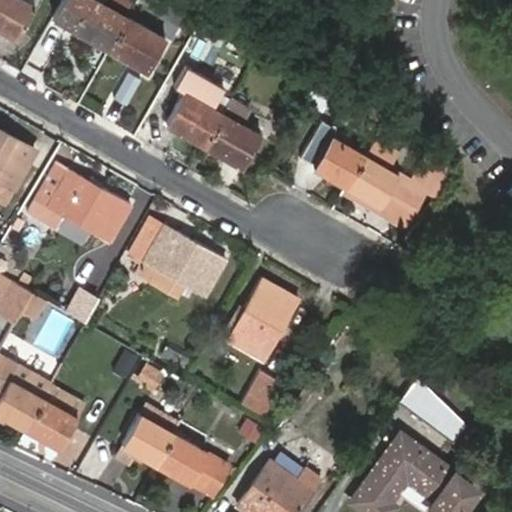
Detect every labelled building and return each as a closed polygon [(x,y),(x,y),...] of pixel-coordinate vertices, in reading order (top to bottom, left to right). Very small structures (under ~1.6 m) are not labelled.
[(34,2),(30,0),(0,0),(0,25),(16,35),(34,2)] [(108,46),(128,13),(105,0),(58,0),(52,13),(108,46)] [(171,0),(143,0),(182,27),(191,14),(171,0)] [(166,34),(128,13),(108,46),(147,68),(166,34)] [(205,143),(225,108),(215,103),(224,86),(186,64),(175,84),(183,89),(166,120),(205,143)] [(329,96),(327,95),(311,86),(303,99),(321,109),(329,96)] [(233,94),(225,108),(205,143),(242,165),(261,129),(243,119),(251,105),(233,94)] [(348,181),(364,151),(331,132),(335,125),(323,118),(303,155),(348,181)] [(0,175),(14,183),(35,148),(0,127),(0,175)] [(397,170),(364,151),(348,181),(381,200),(397,170)] [(449,165),(428,152),(414,177),(434,189),(449,165)] [(112,238),(131,204),(58,161),(38,196),(52,204),(67,212),(112,238)] [(422,185),(397,170),(381,200),(405,214),(422,185)] [(0,193),(7,197),(14,183),(0,175),(0,193)] [(44,216),(52,204),(38,196),(31,208),(44,216)] [(67,212),(52,204),(44,216),(60,225),(67,212)] [(206,296),(227,259),(152,216),(132,253),(141,259),(135,270),(178,296),(186,285),(206,296)] [(22,307),(32,290),(12,278),(0,298),(0,310),(15,319),(22,307)] [(262,357),(298,296),(265,278),(229,338),(262,357)] [(86,320),(99,298),(82,289),(69,310),(86,320)] [(45,297),(32,290),(22,307),(35,314),(45,297)] [(212,384),(229,354),(212,344),(195,374),(212,384)] [(0,349),(0,412),(26,428),(43,397),(11,379),(22,362),(0,349)] [(143,359),(133,379),(155,391),(165,371),(143,359)] [(53,380),(22,362),(11,379),(43,397),(53,380)] [(259,411),(276,381),(260,371),(243,402),(259,411)] [(468,424),(417,374),(398,400),(455,440),(468,424)] [(297,421),(315,398),(305,390),(286,413),(297,421)] [(43,397),(26,428),(58,446),(76,416),(43,397)] [(176,432),(180,423),(146,404),(142,413),(176,432)] [(138,453),(158,464),(176,432),(142,413),(124,445),(138,453)] [(237,427),(257,439),(265,426),(245,414),(237,427)] [(176,432),(158,464),(208,492),(227,460),(176,432)] [(433,511),(459,511),(476,489),(403,435),(355,498),(373,511),(387,511),(393,504),(389,501),(406,479),(435,501),(429,509),(433,511)] [(138,453),(124,445),(118,456),(132,463),(138,453)] [(250,511),(295,511),(311,491),(270,460),(238,503),(250,511)]
